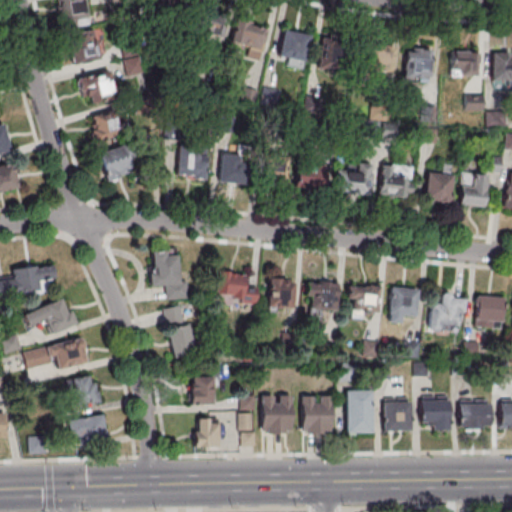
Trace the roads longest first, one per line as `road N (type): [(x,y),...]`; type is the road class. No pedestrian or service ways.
road 1 (residential): [(511,255),(180,224),(0,226)]
road 2 (residential): [(151,483),(133,356),(65,187),(16,0)]
road 3 (secondary): [(511,477),(64,486)]
road 4 (residential): [(511,6),(386,0)]
